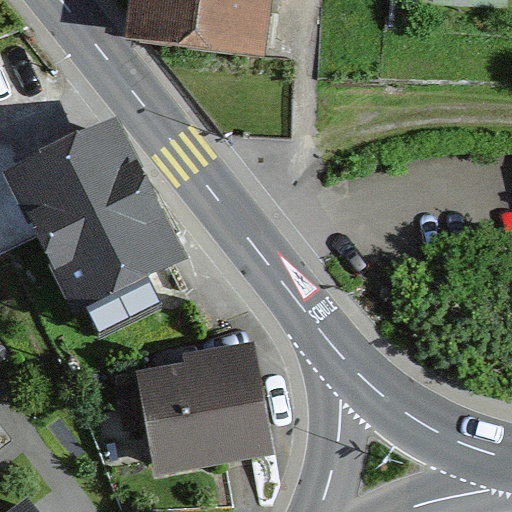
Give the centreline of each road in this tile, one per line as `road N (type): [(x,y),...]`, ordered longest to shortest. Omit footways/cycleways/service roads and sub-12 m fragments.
road 1 (tertiary): [(61,0),(349,367)]
road 2 (tertiary): [(349,367),(434,431),(511,458)]
road 3 (tertiary): [(349,367),(320,511)]
